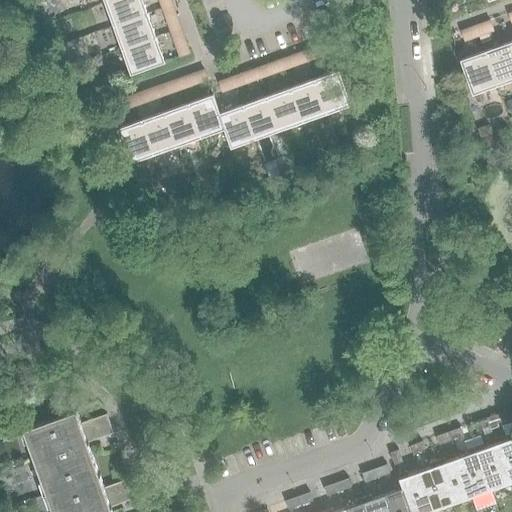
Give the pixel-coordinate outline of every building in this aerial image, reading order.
[(109,0),(103,2),(111,26),(145,13),(140,0),(109,0)] [(111,26),(120,49),(154,37),(145,13),(111,26)] [(170,32),(178,29),(173,14),(164,17),(170,32)] [(488,23),(461,32),(459,33),(462,43),(491,32),(488,23)] [(163,61),(154,37),(120,49),(129,73),(163,61)] [(178,56),(187,53),(182,38),(173,42),(178,56)] [(327,42),(312,47),(316,58),(331,53),(327,42)] [(511,56),(507,43),(483,51),(496,86),(511,80),(511,56)] [(303,50),(288,55),(292,67),(307,62),(303,50)] [(471,95),(496,86),(483,51),(459,60),(471,95)] [(279,59),(265,64),(269,75),(283,70),(279,59)] [(256,67),(241,73),(245,84),(260,78),(256,67)] [(121,70),(114,72),(116,79),(123,76),(121,70)] [(337,70),(313,79),(325,113),(349,104),(337,70)] [(191,73),(163,83),(167,94),(195,84),(191,73)] [(231,76),(222,79),(218,81),(222,92),(235,88),(231,76)] [(313,79),(289,87),(301,121),(325,113),(313,79)] [(154,87),(140,92),(144,103),(158,98),(154,87)] [(289,87),(265,96),(278,130),(301,121),(289,87)] [(212,94),(188,103),(200,137),(223,129),(224,128),(218,113),(219,113),(212,94)] [(118,100),(118,101),(122,111),(135,106),(131,95),(118,100)] [(254,138),(278,130),(265,96),(242,104),(254,138)] [(188,103),(164,111),(177,145),(200,137),(188,103)] [(242,104),(219,113),(218,113),(224,128),(223,129),(230,147),(254,138),(242,104)] [(164,111),(141,120),(153,154),(177,145),(164,111)] [(129,163),(153,154),(141,120),(116,129),(129,163)] [(488,124),(476,128),(479,136),(490,131),(488,124)] [(21,429),(45,494),(99,474),(88,442),(113,433),(106,414),(81,423),(76,409),(21,429)] [(485,419),(487,426),(500,422),(497,415),(485,419)] [(485,419),(472,424),(474,431),(487,426),(485,419)] [(458,428),(434,437),(438,444),(462,435),(458,428)] [(511,437),(494,443),(509,483),(511,482),(511,437)] [(420,442),(408,447),(411,454),(423,449),(420,442)] [(489,490),(509,483),(494,443),(475,450),(489,490)] [(388,453),(392,464),(393,466),(401,463),(396,450),(388,453)] [(470,497),(489,490),(475,450),(456,457),(470,497)] [(456,457),(437,464),(451,504),(470,497),(456,457)] [(437,464),(418,471),(432,511),(451,504),(437,464)] [(384,466),(360,474),(363,483),(387,474),(384,466)] [(397,478),(401,488),(402,488),(410,511),(428,511),(432,511),(418,471),(397,478)] [(104,487),(99,474),(45,494),(51,511),(112,511),(111,506),(136,497),(129,478),(104,487)] [(346,479),(334,483),(337,492),(349,487),(346,479)] [(325,496),(337,492),(334,483),(322,488),(325,496)] [(401,488),(382,494),(388,511),(410,511),(402,488),(401,488)] [(308,492),(284,501),(287,510),(311,501),(308,492)] [(388,511),(382,494),(363,501),(367,511),(388,511)] [(367,511),(363,501),(344,508),(345,511),(367,511)]
